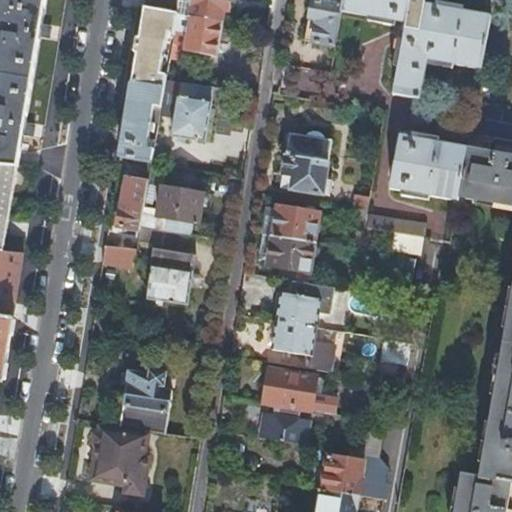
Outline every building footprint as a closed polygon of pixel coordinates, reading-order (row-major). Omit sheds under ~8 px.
[(0,0),(0,163),(15,164),(21,130),(37,29),(41,0),(0,0)] [(143,0),(142,6),(176,11),(177,0),(143,0)] [(177,0),(176,11),(176,13),(195,16),(198,3),(191,2),(191,0),(177,0)] [(195,16),(221,20),(223,8),(226,8),(227,0),(191,0),(191,2),(198,3),(195,16)] [(333,45),(339,10),(341,0),(324,0),(325,1),(316,0),(310,0),(308,17),(316,18),(312,40),(312,41),(333,45)] [(452,62),(481,67),(490,14),(461,9),(462,4),(435,0),(434,0),(434,5),(423,3),(423,0),(341,0),(339,10),(366,15),(365,20),(393,25),(393,20),(404,22),(403,32),(398,32),(392,59),(397,60),(392,91),(419,96),(426,61),(452,66),(452,62)] [(142,6),(130,80),(163,85),(164,78),(165,70),(160,69),(167,30),(172,31),(173,28),(176,13),(176,11),(142,6)] [(216,55),(221,20),(195,16),(176,13),(173,28),(186,30),(182,49),(216,55)] [(304,38),(312,40),(316,18),(308,17),(304,38)] [(204,139),(212,86),(164,78),(163,85),(160,103),(158,113),(173,116),(170,134),(204,139)] [(130,80),(117,155),(150,161),(152,146),(145,144),(152,102),(160,103),(163,85),(130,80)] [(306,131),(305,133),(290,130),(280,186),(328,194),(331,179),(325,178),(332,137),(325,136),(323,133),(320,131),(317,130),(314,130),(313,130),(312,130),(310,130),(308,130),(307,131),(306,131)] [(458,193),(467,145),(439,140),(440,135),(412,130),(412,135),(399,133),(389,186),(401,188),(400,193),(428,198),(429,193),(457,198),(458,193)] [(152,146),(150,161),(149,164),(178,168),(178,160),(166,158),(168,143),(153,141),(152,146)] [(495,150),(467,145),(458,193),(511,201),(511,299),(480,472),(461,469),(453,511),(509,511),(510,509),(511,509),(511,507),(511,506),(511,505),(506,505),(511,478),(511,152),(511,153),(511,150),(511,144),(501,143),(501,142),(497,141),(495,150)] [(0,249),(3,249),(15,164),(0,163),(0,249)] [(114,225),(137,230),(146,181),(124,177),(122,188),(121,187),(114,225)] [(156,216),(157,216),(191,221),(198,221),(202,192),(160,185),(156,216)] [(357,208),(366,209),(368,196),(355,194),(352,207),(357,208)] [(272,234),(314,241),(319,211),(277,204),(275,215),(272,234)] [(363,225),(365,212),(366,209),(357,208),(354,224),(363,225)] [(392,231),(422,236),(424,223),(365,212),(363,225),(392,231)] [(272,234),(275,215),(264,213),(261,232),(272,234)] [(155,229),(157,229),(184,233),(189,234),(191,221),(157,216),(155,229)] [(157,229),(148,290),(147,297),(188,304),(193,270),(188,269),(191,250),(181,249),(184,233),(157,229)] [(389,248),(419,253),(423,236),(422,236),(392,231),(389,248)] [(292,278),(307,281),(314,241),(272,234),(261,232),(258,251),(268,252),(266,263),(279,265),(278,276),(282,276),(292,278)] [(134,248),(102,244),(99,262),(131,266),(134,248)] [(3,249),(0,249),(0,297),(13,299),(21,251),(7,249),(3,249)] [(378,292),(406,297),(413,258),(384,253),(377,292),(378,292)] [(275,319),(316,325),(318,311),(329,312),(333,285),(307,281),(292,278),(290,292),(280,290),(275,319)] [(0,378),(10,314),(0,312),(0,378)] [(313,339),(316,325),(275,319),(270,348),(310,354),(309,365),(328,368),(333,343),(313,339)] [(376,377),(402,382),(406,361),(379,357),(376,377)] [(263,412),(259,435),(304,443),(308,419),(293,416),(294,405),(310,408),(316,374),(268,366),(262,400),(278,403),(277,414),(263,412)] [(127,370),(119,424),(164,431),(170,389),(161,388),(164,372),(149,370),(148,373),(127,370)] [(400,394),(402,382),(376,377),(374,389),(400,394)] [(140,491),(146,454),(141,453),(144,432),(98,425),(98,427),(92,431),(91,439),(94,444),(89,477),(124,482),(123,488),(140,491)] [(364,453),(379,455),(384,430),(353,426),(350,450),(364,453)] [(350,450),(349,455),(349,457),(363,459),(364,453),(350,450)] [(357,493),(382,497),(387,465),(380,455),(379,455),(364,453),(363,459),(349,457),(349,455),(326,452),(320,486),(357,493)] [(353,511),(357,493),(320,486),(315,511),(353,511)]
